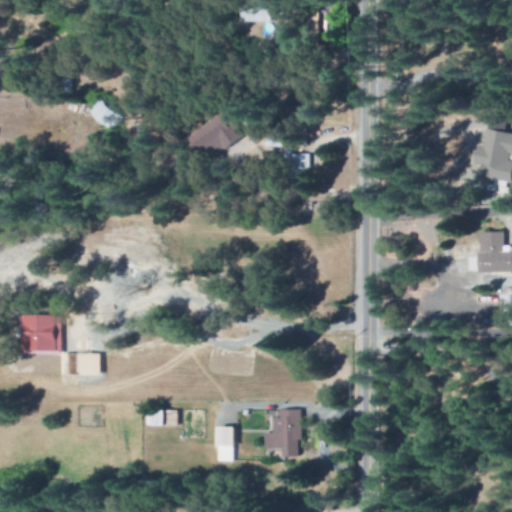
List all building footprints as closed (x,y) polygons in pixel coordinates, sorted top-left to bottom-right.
[(277,23),(277,9),(248,8),(247,22),(277,23)] [(123,119),(101,99),(90,111),(111,131),(123,119)] [(246,142),(237,121),(231,124),(228,116),(193,130),(205,159),(246,142)] [(511,179),(511,123),(492,119),(486,147),(480,146),(476,165),(491,168),(488,182),(510,187),(511,179)] [(311,155),(288,155),(288,180),(312,179),(311,155)] [(484,275),(511,273),(511,252),(506,253),(506,232),(483,233),(484,275)] [(507,296),(501,296),(501,316),(511,316),(511,289),(507,289),(507,296)] [(61,353),(62,317),(34,316),(33,352),(61,353)] [(179,411),(147,412),(147,427),(179,427),(179,411)] [(265,433),(265,449),(282,449),(282,455),(303,455),(303,411),(275,411),(275,433),(265,433)] [(238,429),(220,428),(219,462),(233,462),(233,449),(238,449),(238,429)]
